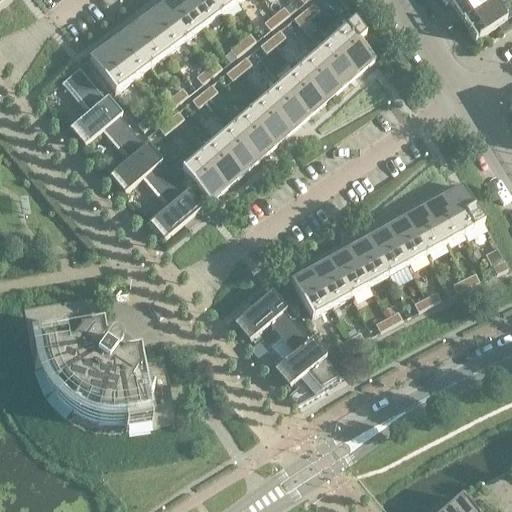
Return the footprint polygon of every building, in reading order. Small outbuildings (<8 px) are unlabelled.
[(203,32),(178,0),(174,0),(160,11),(185,45),(203,32)] [(206,0),(178,0),(203,32),(220,19),(206,0)] [(238,6),(232,0),(206,0),(220,19),(238,6)] [(337,0),(322,0),(319,3),(325,11),(338,1),(337,0)] [(462,0),(450,8),(463,26),(494,6),(489,0),(462,0)] [(494,6),(463,26),(475,45),(506,24),(494,6)] [(303,15),(309,23),(319,15),(313,8),(303,15)] [(160,11),(142,24),(168,58),(185,45),(160,11)] [(274,19),(280,27),(290,19),(284,11),(274,19)] [(309,23),(303,15),(294,23),(300,31),(309,23)] [(323,38),(329,46),(358,78),(375,63),(359,45),(365,40),(355,24),(348,16),(323,38)] [(270,34),(280,27),(274,19),(264,27),(270,34)] [(168,58),(142,24),(125,36),(151,71),(168,58)] [(270,42),(276,50),(286,42),(280,34),(270,42)] [(125,36),(108,49),(133,84),(151,71),(125,36)] [(240,46),(246,53),(256,45),(250,38),(240,46)] [(276,50),(270,42),(260,50),(266,58),(276,50)] [(236,61),(246,53),(240,46),(230,54),(236,61)] [(358,78),(329,46),(313,60),(341,92),(358,78)] [(133,84),(108,49),(89,63),(115,97),(133,84)] [(313,60),(297,74),(325,106),(341,92),(313,60)] [(236,69),(242,77),(252,69),(246,61),(236,69)] [(206,73),(212,81),(222,73),(216,65),(206,73)] [(242,77),(236,69),(226,77),(232,85),(242,77)] [(105,134),(120,121),(122,119),(107,102),(105,104),(79,73),(64,85),(90,116),(72,131),(73,132),(74,131),(88,147),(86,148),(87,149),(105,134)] [(202,89),(212,81),(206,73),(196,81),(202,89)] [(325,106),(297,74),(281,88),(309,121),(325,106)] [(281,88),(264,102),(292,135),(309,121),(281,88)] [(202,97),(208,104),(218,96),(212,89),(202,97)] [(172,100),(178,108),(188,100),(182,92),(172,100)] [(208,104),(202,97),(192,105),(198,112),(208,104)] [(168,116),(178,108),(172,100),(162,108),(168,116)] [(292,135),(264,102),(248,117),(276,149),(292,135)] [(168,124),(174,131),(184,123),(178,116),(168,124)] [(248,117),(231,131),(259,163),(276,149),(248,117)] [(144,135),(154,127),(148,120),(138,128),(144,135)] [(144,151),(120,121),(105,134),(130,163),(112,178),(113,179),(114,178),(127,194),(126,195),(127,196),(145,180),(159,168),(162,166),(147,149),(144,151)] [(174,131),(168,124),(158,132),(165,139),(174,131)] [(259,163),(231,131),(215,145),(243,177),(259,163)] [(215,145),(199,159),(227,192),(243,177),(215,145)] [(227,192),(199,159),(181,174),(209,206),(227,192)] [(159,168),(145,180),(170,210),(152,225),(152,226),(154,225),(167,241),(166,242),(166,243),(201,213),(187,196),(184,198),(159,168)] [(463,190),(443,201),(464,239),(484,228),(463,190)] [(443,201),(424,211),(445,249),(464,239),(443,201)] [(424,211),(405,222),(426,259),(445,249),(424,211)] [(387,232),(407,270),(426,259),(405,222),(387,232)] [(387,232),(368,243),(388,280),(395,292),(414,282),(407,270),(387,232)] [(368,243),(349,253),(369,291),(388,280),(368,243)] [(349,253),(330,264),(351,301),(369,291),(349,253)] [(330,264),(311,274),(332,312),(351,301),(330,264)] [(508,274),(504,265),(492,270),(496,279),(508,274)] [(332,312),(311,274),(291,285),(312,323),(332,312)] [(468,292),(479,287),(475,278),(464,283),(468,292)] [(456,298),(468,292),(464,283),(452,289),(456,298)] [(252,313),(236,326),(237,327),(239,326),(252,341),(250,342),(251,343),(269,328),(294,358),(309,345),(284,315),(286,313),(267,291),(248,308),(252,313)] [(429,311),(440,305),(436,297),(425,302),(429,311)] [(176,428),(171,401),(163,357),(139,361),(139,360),(136,360),(136,355),(135,354),(134,351),(133,348),(132,346),(131,345),(130,344),(128,342),(126,340),(123,338),(120,337),(118,336),(115,336),(112,336),(109,336),(102,337),(95,299),(24,312),(35,373),(39,388),(46,402),(56,414),(67,424),(81,431),(95,436),(111,438),(126,436),(151,432),(176,428)] [(418,317),(429,311),(425,302),(414,308),(418,317)] [(391,331),(402,325),(398,316),(387,322),(391,331)] [(380,337),(391,331),(387,322),(375,328),(380,337)] [(353,351),(364,345),(360,337),(349,343),(353,351)] [(294,358),(276,373),(277,374),(278,373),(291,388),(290,389),(291,390),(299,384),(300,382),(315,399),(324,393),(322,390),(333,384),(338,381),(339,383),(340,382),(337,378),(332,372),(324,363),(326,361),(311,343),(309,345),(294,358)] [(342,358),(353,351),(349,343),(338,349),(342,358)] [(474,511),(466,502),(453,511),(445,511),(442,508),(437,511),(474,511)]
